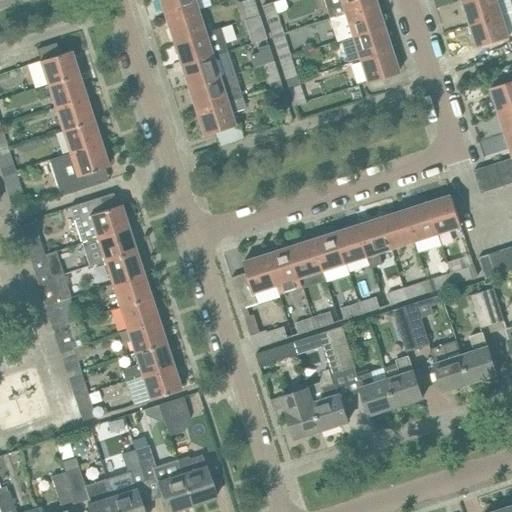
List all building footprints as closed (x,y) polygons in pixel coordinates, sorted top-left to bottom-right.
[(197,10),(193,0),(159,0),(166,20),(197,10)] [(253,0),(242,0),(234,3),(240,20),(246,18),(247,19),(258,15),(253,0)] [(374,0),(323,0),(329,18),(367,6),(376,3),(374,0)] [(502,13),(497,0),(464,0),(463,0),(470,24),(502,13)] [(269,31),(281,28),(273,2),(261,5),(269,31)] [(376,3),(367,6),(329,18),(337,41),(352,36),(383,26),(376,3)] [(204,33),(197,10),(166,20),(173,43),(204,33)] [(502,13),(470,24),(478,47),(509,37),(502,13)] [(390,49),(383,26),(352,36),(359,59),(390,49)] [(262,27),(247,32),(251,43),(266,38),(264,32),(262,27)] [(219,28),(204,33),(173,43),(180,66),(212,56),(227,51),(219,28)] [(290,57),(281,28),(269,31),(279,60),(290,57)] [(262,66),(273,62),(268,44),(256,47),(262,66)] [(359,59),(360,63),(366,82),(398,73),(390,49),(359,59)] [(70,50),(39,60),(26,64),(34,88),(46,83),(78,73),(70,50)] [(219,78),(212,56),(180,66),(188,89),(219,78)] [(290,57),(279,60),(285,78),(295,74),(290,57)] [(273,62),(262,66),(268,82),(278,79),(273,62)] [(85,96),(78,73),(46,83),(54,106),(85,96)] [(233,73),(219,78),(188,89),(195,112),(241,97),(233,73)] [(511,106),(511,80),(491,87),(498,111),(511,106)] [(299,83),(288,86),(294,106),(305,102),(299,83)] [(282,89),(272,92),(277,111),(288,108),(282,89)] [(93,119),(85,96),(54,106),(61,129),(93,119)] [(195,112),(203,135),(234,125),(230,112),(245,107),(241,97),(195,112)] [(511,131),(511,106),(498,111),(506,134),(511,131)] [(100,142),(93,119),(61,129),(69,152),(100,142)] [(100,142),(69,152),(77,176),(108,166),(100,142)] [(14,170),(8,152),(0,154),(0,168),(2,174),(14,170)] [(503,185),(511,182),(511,176),(506,159),(496,163),(503,185)] [(503,185),(496,163),(485,166),(492,189),(503,185)] [(492,189),(485,166),(474,170),(481,192),(492,189)] [(14,170),(2,174),(8,192),(20,188),(14,170)] [(462,225),(451,194),(428,202),(438,233),(462,225)] [(120,204),(100,211),(96,198),(70,206),(81,243),(119,230),(128,227),(120,204)] [(438,233),(428,202),(405,209),(415,241),(438,233)] [(415,241),(405,209),(382,216),(392,248),(415,241)] [(392,248),(382,216),(359,224),(369,255),(392,248)] [(369,255),(359,224),(336,231),(346,263),(369,255)] [(128,227),(119,230),(81,243),(89,266),(104,261),(135,250),(128,227)] [(346,263),(336,231),(313,239),(323,270),(346,263)] [(30,260),(42,256),(36,238),(24,242),(30,260)] [(323,270),(313,239),(290,246),(300,277),(323,270)] [(302,285),(300,277),(290,246),(267,253),(277,285),(279,293),(302,285)] [(508,273),(511,271),(511,249),(511,246),(500,250),(508,273)] [(143,273),(135,250),(104,261),(112,284),(143,273)] [(497,276),(508,273),(500,250),(489,253),(497,276)] [(53,251),(42,256),(30,260),(37,283),(61,275),(53,251)] [(243,261),(247,272),(231,277),(241,308),(257,302),(253,292),(277,285),(267,253),(243,261)] [(486,280),(497,276),(489,253),(478,257),(486,280)] [(454,283),(477,276),(474,265),(450,272),(454,283)] [(454,283),(450,272),(433,277),(436,288),(454,283)] [(150,296),(143,273),(112,284),(119,306),(150,296)] [(408,298),(425,292),(422,281),(404,286),(408,298)] [(57,301),(51,284),(39,288),(45,305),(57,301)] [(408,298),(404,286),(387,291),(390,303),(408,298)] [(492,323),(503,320),(493,287),(482,290),(492,323)] [(492,323),(482,290),(470,294),(480,327),(492,323)] [(431,306),(442,302),(440,294),(404,305),(418,347),(430,343),(421,317),(433,313),(431,306)] [(158,319),(150,296),(119,306),(126,329),(158,319)] [(362,312),(379,307),(376,296),(358,301),(362,312)] [(69,297),(57,301),(45,305),(50,323),(63,319),(64,324),(74,321),(73,321),(77,320),(69,297)] [(362,312),(358,301),(340,307),(343,318),(362,312)] [(418,347),(404,305),(392,308),(406,351),(418,347)] [(316,327),(334,322),(330,310),(312,316),(316,327)] [(316,327),(312,316),(295,321),(298,333),(316,327)] [(165,342),(158,319),(126,329),(134,352),(165,342)] [(74,321),(64,324),(66,329),(54,333),(60,351),(81,344),(74,321)] [(270,330),(269,329),(250,335),(254,348),(273,342),(288,336),(285,325),(270,330)] [(346,379),(358,375),(342,325),(330,329),(346,379)] [(330,368),(323,370),(320,382),(308,386),(313,402),(322,429),(348,420),(340,394),(339,394),(336,383),(346,379),(330,329),(319,333),(330,368)] [(470,335),(475,351),(461,355),(470,382),(497,373),(488,346),(483,331),(470,335)] [(457,340),(430,348),(435,363),(443,390),(470,382),(461,355),(457,340)] [(173,365),(165,342),(134,352),(138,364),(121,370),(125,381),(173,365)] [(295,342),(275,348),(256,353),(260,366),(298,355),(295,342)] [(81,344),(60,351),(65,369),(78,365),(76,360),(85,358),(81,344)] [(396,359),(401,374),(387,379),(396,405),(423,397),(414,370),(409,355),(396,359)] [(133,404),(180,389),(173,365),(125,381),(133,404)] [(370,371),(358,375),(361,387),(369,414),(396,405),(387,379),(374,383),(370,371)] [(74,397),(87,393),(81,375),(69,379),(74,397)] [(295,392),(282,396),(295,438),(322,429),(313,402),(300,407),(295,392)] [(87,393),(74,397),(80,415),(92,411),(87,393)] [(183,396),(164,403),(158,404),(163,422),(169,420),(188,414),(183,396)] [(67,442),(57,445),(61,459),(72,456),(67,442)] [(176,459),(155,466),(148,444),(134,449),(151,500),(162,497),(166,511),(169,511),(191,505),(176,459)] [(126,471),(114,476),(106,478),(116,511),(143,511),(141,504),(151,500),(134,449),(121,453),(126,471)] [(189,459),(186,456),(176,459),(191,505),(216,497),(205,465),(216,462),(213,452),(202,456),(201,454),(189,459)] [(116,511),(106,478),(84,486),(78,467),(65,471),(75,504),(88,499),(89,503),(87,504),(89,511),(116,511)] [(75,504),(65,471),(51,476),(61,508),(75,504)] [(0,487),(0,486),(0,511),(39,511),(38,506),(19,511),(15,511),(8,490),(7,490),(5,485),(0,487)] [(493,511),(492,511),(511,511),(508,501),(493,505),(492,508),(493,511)]
